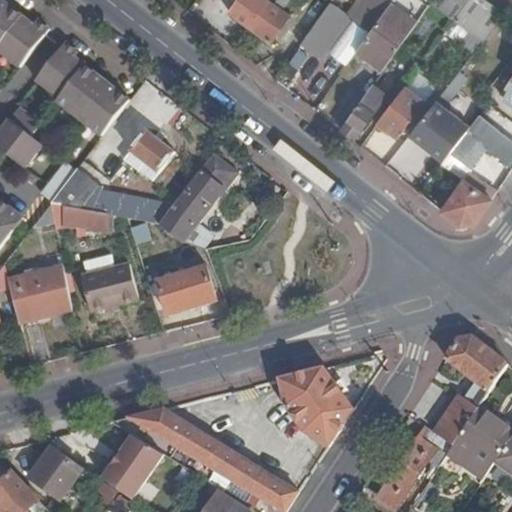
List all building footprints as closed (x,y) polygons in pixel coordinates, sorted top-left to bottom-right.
[(0,0),(0,55),(2,53),(24,70),(54,33),(40,23),(36,27),(0,0)] [(263,0),(239,0),(228,15),(247,29),(267,2),(263,0)] [(277,0),(273,6),(267,2),(247,29),(270,45),(289,18),(282,13),(290,2),(286,0),(277,0)] [(371,0),(355,23),(369,34),(392,0),(371,0)] [(426,9),(413,0),(392,0),(369,34),(356,51),(383,70),(426,9)] [(469,0),(432,0),(428,5),(452,22),(469,0)] [(63,101),(60,104),(83,122),(105,140),(132,104),(77,60),(80,55),(69,45),(39,82),(63,101)] [(356,51),(352,57),(378,76),(383,70),(356,51)] [(432,91),(412,76),(400,91),(420,106),(432,91)] [(420,106),(400,91),(357,148),(374,161),(391,139),(394,141),(420,106)] [(379,102),(367,92),(339,131),(352,141),(371,115),(370,114),(379,102)] [(435,104),(408,138),(442,164),(469,130),(435,104)] [(0,150),(27,171),(45,148),(33,139),(43,126),(22,110),(3,133),(0,130),(0,150)] [(511,142),(480,116),(466,133),(481,145),(511,169),(511,168),(511,142)] [(151,133),(127,163),(141,174),(148,165),(160,175),(177,153),(151,133)] [(481,145),(466,133),(450,154),(464,165),(481,145)] [(394,141),(391,139),(374,161),(378,164),(384,169),(401,147),(394,141)] [(95,173),(111,153),(102,145),(86,165),(95,173)] [(237,178),(215,161),(177,210),(163,228),(186,246),(199,228),(237,178)] [(66,165),(42,196),(54,205),(78,175),(66,165)] [(53,206),(55,207),(69,210),(91,214),(98,216),(108,218),(130,223),(140,224),(163,228),(177,210),(108,194),(109,187),(101,186),(79,173),(78,175),(54,205),(53,206)] [(466,181),(465,182),(440,213),(459,227),(474,225),(491,200),(466,181)] [(0,252),(24,222),(0,203),(0,252)] [(55,207),(53,206),(34,231),(32,233),(59,227),(55,207)] [(69,210),(55,207),(59,227),(60,233),(66,230),(68,213),(69,210)] [(90,217),(68,213),(66,230),(88,231),(88,236),(108,237),(108,218),(98,216),(91,214),(90,217)] [(233,246),(199,228),(186,246),(203,252),(207,252),(233,246)] [(0,275),(0,294),(13,292),(11,283),(7,267),(5,269),(0,275)] [(140,304),(132,268),(85,279),(93,315),(140,304)] [(11,283),(13,292),(21,325),(75,312),(67,269),(11,283)] [(216,304),(206,269),(159,283),(170,322),(183,318),(182,314),(216,304)] [(466,402),(462,399),(434,437),(454,450),(482,409),(510,368),(476,341),(461,343),(449,361),(478,383),(466,402)] [(289,406),(307,431),(329,450),(354,411),(324,371),(282,382),(289,406)] [(454,450),(449,457),(484,482),(498,464),(511,443),(511,431),(482,409),(454,450)] [(164,460),(172,446),(278,511),(287,511),(299,494),(239,457),(224,447),(190,427),(166,412),(109,426),(110,427),(112,427),(131,440),(163,459),(164,460)] [(396,511),(397,511),(438,455),(446,461),(449,457),(454,450),(434,437),(428,432),(380,499),(396,511)] [(231,435),(224,447),(239,457),(247,444),(231,435)] [(131,440),(102,482),(132,502),(163,459),(131,440)] [(511,443),(498,464),(511,474),(511,443)] [(82,472),(52,451),(30,481),(60,502),(82,472)] [(0,511),(29,511),(38,505),(12,476),(0,485),(0,511)] [(103,486),(95,497),(108,507),(117,495),(103,486)] [(239,511),(217,498),(207,511),(239,511)]
